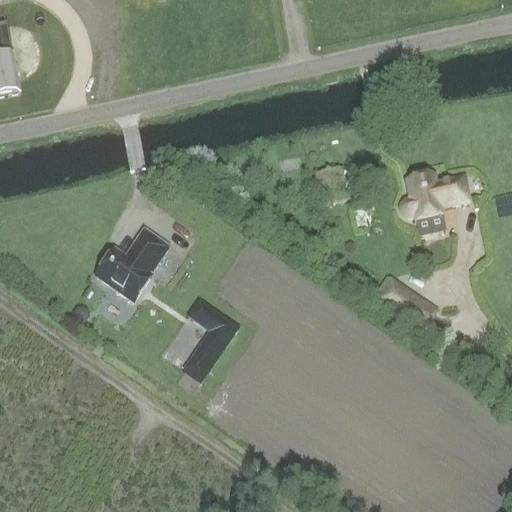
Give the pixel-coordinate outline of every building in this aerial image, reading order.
[(45,0),(50,18),(116,1),(115,0),(45,0)] [(9,45),(0,46),(0,99),(20,96),(17,79),(19,76),(18,69),(14,67),(12,56),(11,56),(9,45)] [(322,209),(349,203),(342,171),(314,177),(322,209)] [(441,214),(469,208),(464,183),(436,189),(434,179),(406,185),(410,203),(408,204),(404,205),(401,209),(400,213),(401,218),(403,221),(407,223),(412,223),(414,223),(415,227),(443,221),(441,214)] [(150,277),(167,250),(144,235),(126,262),(115,254),(97,281),(136,306),(153,279),(150,277)] [(439,314),(387,279),(371,302),(421,339),(439,314)] [(238,331),(198,304),(187,319),(210,335),(183,374),(200,386),(238,331)]
